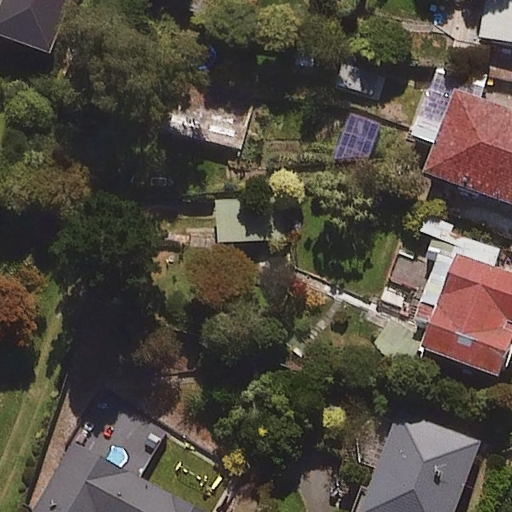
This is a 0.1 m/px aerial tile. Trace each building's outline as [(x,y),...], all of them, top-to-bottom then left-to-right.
[(78,0),(0,0),(0,54),(54,72),(78,0)] [(484,51),(511,56),(511,15),(492,12),(484,51)] [(188,84),(176,140),(242,155),(254,99),(188,84)] [(409,151),(441,161),(430,193),(511,218),(511,123),(458,106),(451,129),(419,119),(409,151)] [(215,198),(216,250),(296,248),(294,196),(215,198)] [(502,394),(511,365),(511,286),(462,269),(428,369),(502,394)] [(389,330),(367,378),(401,394),(423,345),(389,330)] [(462,511),(482,455),(405,428),(376,511),(462,511)] [(182,511),(67,459),(43,511),(182,511)]
